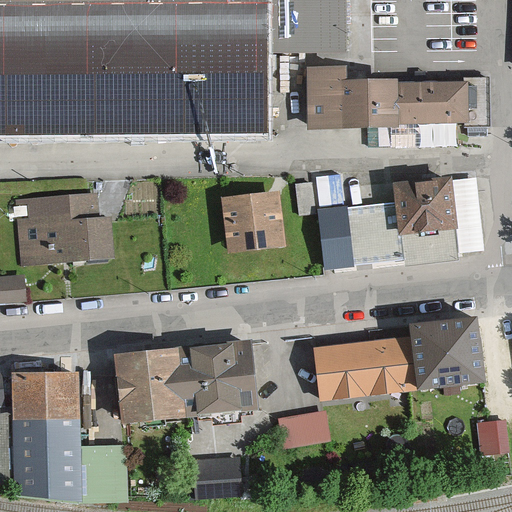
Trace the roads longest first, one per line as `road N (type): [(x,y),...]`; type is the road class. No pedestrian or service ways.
road 1 (unclassified): [(505,286),(0,338)]
road 2 (residential): [(505,286),(498,61)]
